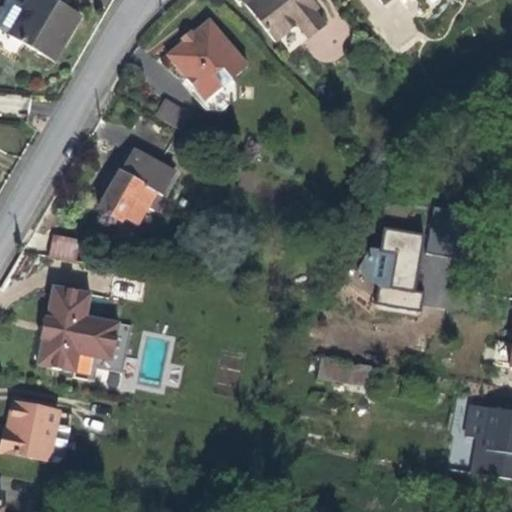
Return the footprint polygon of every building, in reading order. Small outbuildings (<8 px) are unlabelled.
[(295,13),(278,0),(257,0),(251,7),(244,14),(237,8),(224,23),(274,66),(302,33),(288,21),(295,13)] [(52,32),(16,6),(0,30),(0,57),(33,80),(43,66),(33,60),(43,45),(52,32)] [(227,79),(183,47),(172,63),(150,92),(194,125),(227,79)] [(167,193),(134,173),(121,195),(103,225),(122,238),(136,215),(148,222),(167,193)] [(481,219),(446,212),(436,262),(470,268),(481,219)] [(435,241),(386,231),(382,253),(376,252),(363,275),(385,293),(382,313),(429,322),(433,301),(424,300),(427,282),(435,241)] [(86,247),(44,241),(38,264),(81,272),(86,247)] [(91,384),(92,385),(119,389),(129,338),(85,329),(88,305),(52,298),(46,334),(44,345),(37,383),(71,389),(70,394),(88,397),(91,384)] [(356,374),(323,369),(321,387),(383,397),(385,384),(355,379),(356,374)] [(61,432),(64,416),(19,406),(15,424),(17,425),(15,434),(9,433),(5,454),(63,466),(70,462),(76,435),(61,432)] [(79,419),(64,416),(61,432),(76,435),(79,419)] [(511,425),(505,425),(496,486),(511,488),(511,425)] [(9,511),(12,498),(0,495),(0,511),(9,511)]
